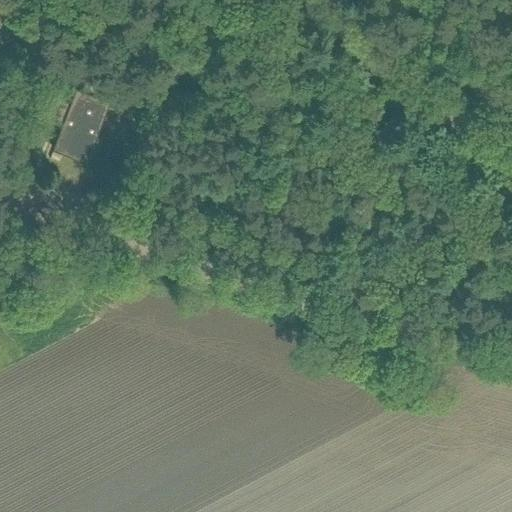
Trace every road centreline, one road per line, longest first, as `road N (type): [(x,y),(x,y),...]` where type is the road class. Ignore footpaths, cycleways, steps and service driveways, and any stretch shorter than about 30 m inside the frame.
road 1 (unclassified): [(511,358),(262,294),(0,194)]
road 2 (unclassified): [(511,186),(303,0)]
